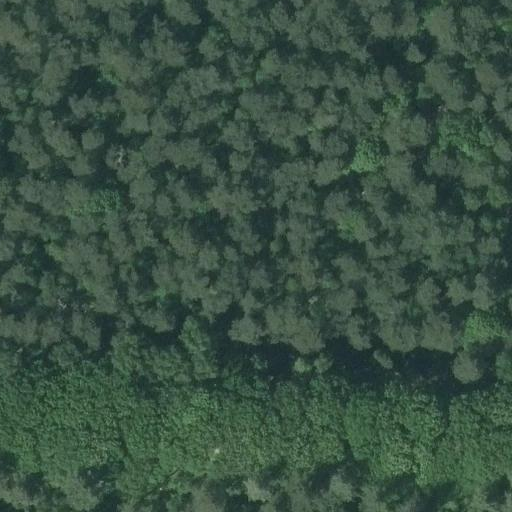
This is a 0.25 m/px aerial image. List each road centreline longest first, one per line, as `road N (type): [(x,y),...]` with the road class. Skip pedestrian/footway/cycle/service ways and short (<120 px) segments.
road 1 (track): [(511,196),(423,177),(0,177)]
road 2 (unknown): [(511,407),(0,398)]
road 3 (track): [(422,0),(423,177)]
